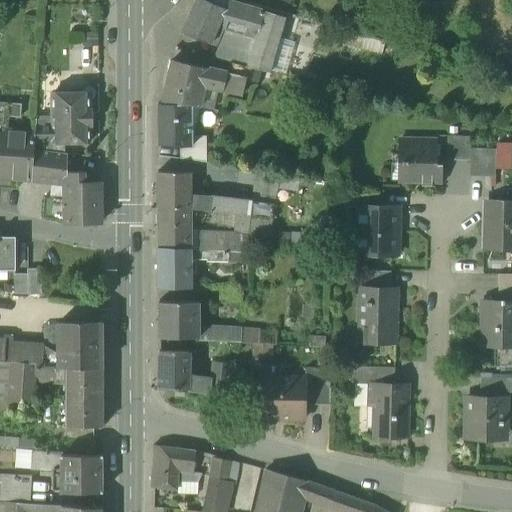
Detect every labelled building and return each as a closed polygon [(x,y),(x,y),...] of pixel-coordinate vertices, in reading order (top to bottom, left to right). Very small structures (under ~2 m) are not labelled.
[(252,67),(270,71),(280,38),(285,17),(265,11),(254,8),(254,7),(230,0),(228,0),(225,9),(205,0),(196,0),(183,32),(218,48),(225,31),(240,35),(243,27),(258,31),(247,66),(252,67)] [(225,31),(218,48),(213,58),(230,62),(247,66),(258,31),(243,27),(240,35),(225,31)] [(280,38),(270,71),(285,75),(295,42),(280,38)] [(385,43),(366,38),(362,50),(382,55),(385,43)] [(172,60),(162,105),(192,105),(200,107),(205,87),(218,90),(222,90),(223,91),(227,76),(227,72),(172,60)] [(245,80),(249,81),(252,67),(247,66),(230,62),(227,72),(227,76),(245,80)] [(245,80),(227,76),(223,91),(222,90),(222,92),(241,96),(245,80)] [(52,93),(53,118),(52,143),(64,143),(89,142),(89,126),(92,126),(92,109),(89,109),(89,99),(92,98),(94,95),(94,92),(92,88),(89,87),(85,87),(83,89),(81,93),(52,93)] [(205,87),(200,107),(215,108),(218,90),(205,87)] [(0,132),(4,133),(8,131),(9,117),(20,118),(21,104),(0,102),(0,132)] [(192,136),(192,123),(192,105),(162,105),(157,105),(158,145),(174,145),(174,146),(180,146),(192,146),(192,136)] [(200,107),(192,105),(192,123),(196,124),(200,107)] [(64,153),(64,143),(52,143),(53,118),(36,118),(35,132),(34,149),(64,153)] [(35,132),(8,131),(4,133),(0,132),(0,178),(32,180),(34,149),(35,132)] [(191,160),(206,163),(206,136),(192,136),(192,146),(180,146),(180,159),(191,160)] [(447,160),(470,161),(470,149),(471,137),(447,136),(447,160)] [(421,187),(432,187),(433,184),(442,184),(443,164),(436,164),(437,158),(433,158),(433,141),(399,141),(398,163),(407,164),(407,183),(422,183),(421,187)] [(496,146),(496,149),(496,167),(510,167),(510,147),(496,146)] [(67,153),(64,153),(34,149),(32,180),(51,183),(63,184),(65,184),(65,183),(67,183),(84,182),(84,172),(67,172),(67,153)] [(496,149),(470,149),(470,161),(470,176),(496,177),(496,167),(496,149)] [(398,183),(407,183),(407,164),(398,163),(398,183)] [(254,186),(277,189),(278,189),(281,173),(239,167),(237,183),(254,186)] [(158,208),(191,209),(191,195),(191,173),(157,172),(158,208)] [(281,173),(278,189),(298,192),(301,176),(281,173)] [(66,222),(66,225),(100,224),(99,182),(84,182),(67,183),(65,183),(65,184),(66,198),(66,222)] [(51,183),(50,197),(62,198),(63,184),(51,183)] [(254,186),(252,200),(274,203),(275,203),(277,189),(254,186)] [(344,207),(359,208),(359,206),(368,206),(368,194),(344,194),(344,207)] [(191,209),(211,211),(212,197),(191,195),(191,209)] [(212,196),(212,197),(211,211),(237,214),(250,216),(252,200),(212,196)] [(43,217),(66,222),(66,198),(62,198),(50,197),(44,197),(43,217)] [(274,203),(252,200),(250,216),(272,219),(274,203)] [(484,249),(511,250),(511,232),(511,231),(511,200),(490,200),(490,214),(485,214),(484,249)] [(358,254),(398,255),(399,207),(368,206),(359,206),(359,208),(358,254)] [(158,247),(191,249),(191,231),(191,209),(158,208),(158,247)] [(249,252),(249,240),(250,216),(237,214),(236,233),(214,232),(214,250),(214,251),(227,251),(249,253),(249,252)] [(250,216),(249,240),(269,242),(272,219),(250,216)] [(214,232),(191,231),(191,249),(214,250),(214,232)] [(312,233),(291,232),(291,244),(312,244),(312,233)] [(15,237),(0,237),(0,269),(15,270),(15,237)] [(191,288),(191,259),(191,249),(158,247),(158,288),(191,288)] [(214,250),(191,249),(191,259),(208,259),(208,261),(227,261),(227,251),(214,251),(214,250)] [(13,294),(41,294),(41,269),(27,269),(27,274),(14,274),(13,294)] [(362,287),(391,287),(391,271),(362,271),(362,287)] [(498,301),(511,300),(511,274),(498,274),(498,301)] [(365,343),(396,344),(397,293),(391,293),(391,287),(362,287),(360,327),(365,327),(365,343)] [(220,301),(241,301),(241,288),(220,288),(220,301)] [(494,366),(511,366),(511,300),(498,301),(482,300),(481,346),(495,346),(494,366)] [(198,337),(199,337),(199,327),(199,302),(159,302),(159,337),(198,337)] [(59,322),(59,355),(59,367),(66,367),(102,367),(101,334),(101,321),(59,322)] [(233,342),(241,342),(242,329),(199,327),(199,337),(198,337),(198,340),(216,341),(233,342)] [(277,331),(242,329),(241,342),(254,343),(276,345),(277,331)] [(0,360),(5,361),(5,342),(12,343),(13,339),(0,337),(0,360)] [(310,347),(328,348),(327,338),(311,337),(310,347)] [(197,350),(215,351),(216,341),(198,340),(197,350)] [(233,342),(216,341),(215,351),(212,378),(213,378),(210,391),(210,394),(227,396),(227,394),(228,381),(229,375),(233,342)] [(42,345),(12,343),(5,342),(5,361),(35,363),(35,366),(36,366),(59,367),(59,355),(42,345)] [(188,391),(210,394),(210,391),(213,378),(212,378),(190,375),(190,352),(158,351),(158,388),(188,389),(188,391)] [(0,412),(33,415),(35,382),(36,366),(35,366),(35,363),(5,361),(0,360),(0,412)] [(35,382),(67,384),(66,367),(59,367),(36,366),(35,382)] [(102,367),(66,367),(67,384),(66,426),(102,426),(102,367)] [(355,384),(367,384),(367,380),(394,380),(395,367),(355,367),(355,384)] [(306,404),(330,405),(331,369),(306,368),(305,378),(306,378),(306,404)] [(481,396),(507,397),(507,393),(511,392),(511,378),(507,378),(481,377),(481,396)] [(261,418),(306,419),(306,404),(306,378),(305,378),(262,378),(261,418)] [(367,384),(367,406),(366,428),(374,428),(374,437),(407,438),(408,384),(394,384),(394,380),(367,380),(367,384)] [(367,384),(355,384),(354,406),(367,406),(367,384)] [(465,439),(501,440),(502,411),(507,411),(507,397),(481,396),(466,396),(465,439)] [(17,449),(18,439),(0,437),(0,447),(16,449),(17,449)] [(32,450),(33,450),(34,440),(18,439),(17,449),(32,450)] [(178,480),(178,477),(178,471),(192,473),(193,474),(194,466),(196,451),(179,449),(154,445),(151,488),(177,490),(178,480)] [(31,468),(32,450),(17,449),(16,449),(15,467),(31,468)] [(31,468),(61,470),(61,455),(62,455),(62,452),(33,450),(32,450),(31,468)] [(102,455),(62,455),(61,455),(61,470),(61,492),(102,492),(102,455)] [(210,479),(235,484),(238,465),(230,464),(231,461),(225,459),(214,456),(210,479)] [(301,511),(305,498),(310,482),(266,469),(254,511),(301,511)] [(190,481),(192,473),(178,471),(178,477),(183,477),(183,480),(190,481)] [(17,502),(30,503),(32,476),(0,473),(0,500),(7,501),(17,502)] [(199,482),(190,481),(183,480),(178,480),(177,490),(177,493),(198,494),(199,482)] [(386,511),(375,506),(328,489),(318,485),(310,482),(305,498),(342,511),(386,511)] [(7,511),(17,511),(17,502),(7,501),(7,511)] [(33,511),(33,503),(30,503),(17,502),(17,511),(33,511)] [(61,511),(61,505),(33,503),(33,511),(61,511)]
